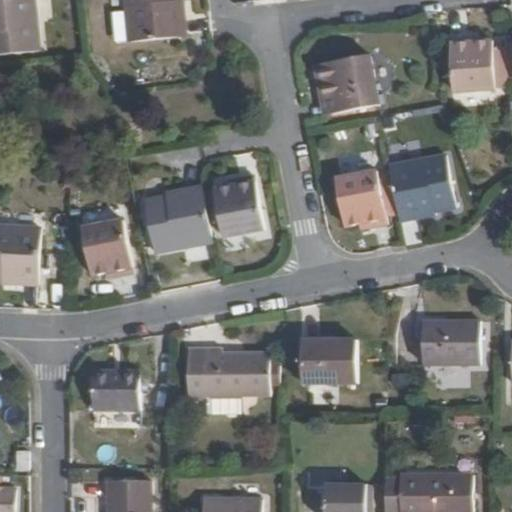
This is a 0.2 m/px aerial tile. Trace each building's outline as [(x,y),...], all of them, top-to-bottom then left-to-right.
[(34,0),(0,0),(0,54),(40,50),(34,0)] [(179,0),(125,0),(130,40),(186,35),(183,5),(180,6),(179,0)] [(478,34),(451,37),(455,90),(497,87),(494,41),(478,42),(478,34)] [(377,53),(322,64),(325,80),(334,79),(340,111),(387,101),(377,53)] [(334,79),(325,80),(332,113),(340,111),(334,79)] [(391,166),(401,220),(432,214),(431,209),(455,204),(447,155),(391,166)] [(379,171),(338,178),(346,222),(361,219),(362,227),(388,223),(379,171)] [(232,188),(217,190),(226,234),(267,226),(256,174),(230,179),(232,188)] [(159,251),(214,239),(203,184),(173,190),(173,194),(148,200),(159,251)] [(126,219),(86,227),(94,272),(108,269),(110,277),(136,272),(126,219)] [(43,227),(0,224),(0,277),(10,278),(9,282),(40,283),(43,227)] [(482,319),(423,319),(423,356),(482,355),(482,319)] [(360,337),(305,338),(305,382),(361,382),(360,337)] [(189,394),(208,394),(244,394),(273,394),(273,353),(226,353),(225,347),(190,348),(189,394)] [(141,371),(94,372),(95,409),(142,409),(141,371)] [(244,409),(244,394),(208,394),(209,408),(244,409)] [(13,446),(13,475),(31,476),(31,446),(13,446)] [(478,511),(477,473),(405,473),(405,477),(406,511),(405,511),(478,511)] [(405,477),(394,477),(395,511),(406,511),(405,477)] [(155,511),(155,479),(111,479),(111,511),(155,511)] [(371,511),(371,483),(329,484),(329,511),(371,511)] [(17,511),(18,488),(0,487),(0,511),(17,511)] [(265,511),(265,498),(207,498),(207,511),(265,511)]
